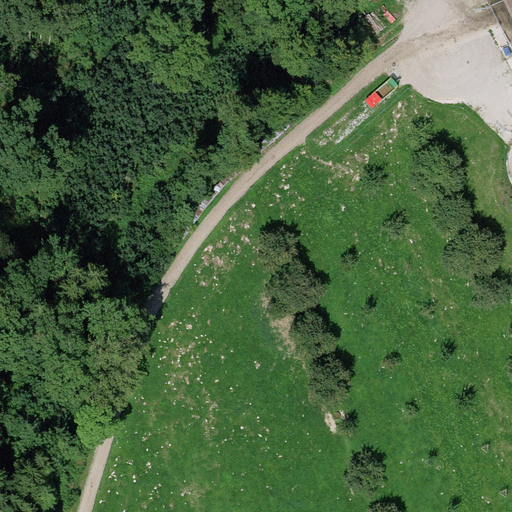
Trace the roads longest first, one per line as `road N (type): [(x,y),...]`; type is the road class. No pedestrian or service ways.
road 1 (track): [(0,284),(174,277),(227,201),(448,0)]
road 2 (track): [(174,277),(90,511)]
